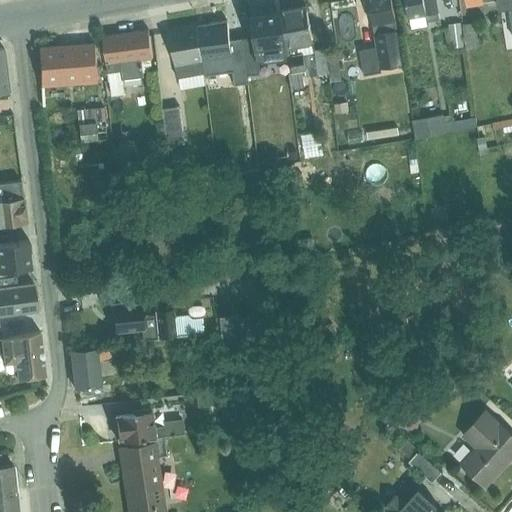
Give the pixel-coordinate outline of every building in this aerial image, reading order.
[(404,65),(391,0),(368,0),(377,47),(360,50),(365,75),(382,73),(381,69),(404,65)] [(426,23),(440,20),(436,0),(405,0),(409,18),(425,16),(426,23)] [(511,0),(498,0),(500,9),(508,8),(511,30),(511,0)] [(326,49),(315,50),(306,7),(281,12),(283,29),(285,29),(292,72),(289,73),(291,89),(304,87),(303,77),(310,75),(310,76),(329,74),(326,49)] [(460,23),(449,24),(452,48),(464,47),(460,23)] [(476,23),(463,24),(466,50),(479,48),(476,23)] [(202,62),(203,61),(198,27),(169,31),(177,78),(178,78),(181,90),(205,86),(202,62)] [(143,73),(153,71),(151,60),(153,60),(149,30),(103,36),(112,96),(124,94),(122,80),(143,77),(143,73)] [(41,84),(97,81),(95,45),(40,49),(41,84)] [(337,47),(326,49),(329,74),(330,82),(341,80),(337,47)] [(0,94),(10,93),(4,49),(0,49),(0,94)] [(348,102),(335,103),(337,117),(350,115),(348,102)] [(163,109),(167,143),(185,141),(180,107),(163,109)] [(108,140),(105,108),(77,111),(80,143),(108,140)] [(446,135),(444,117),(443,115),(412,120),(415,139),(446,135)] [(477,128),(475,118),(453,123),(452,115),(444,117),(446,135),(477,128)] [(511,119),(492,123),(494,130),(504,129),(504,132),(511,130),(511,119)] [(398,127),(367,133),(367,140),(399,135),(398,127)] [(320,133),(302,136),(305,158),(323,155),(320,133)] [(364,143),(363,133),(347,135),(348,145),(364,143)] [(486,138),(477,139),(479,158),(489,157),(486,138)] [(185,150),(171,152),(173,166),(187,164),(185,150)] [(346,153),(340,154),(343,179),(353,177),(350,161),(347,161),(346,153)] [(169,172),(145,176),(147,188),(171,184),(169,172)] [(0,225),(26,222),(20,181),(0,183),(0,225)] [(259,213),(256,194),(232,199),(235,218),(259,213)] [(148,227),(147,209),(127,210),(128,227),(148,227)] [(314,238),(299,240),(300,258),(315,257),(314,252),(315,252),(314,238)] [(0,271),(31,267),(29,251),(30,251),(28,240),(0,244),(0,271)] [(0,316),(38,312),(35,285),(0,289),(0,316)] [(295,307),(292,289),(274,292),(276,310),(295,307)] [(142,340),(176,337),(175,335),(204,332),(203,318),(193,320),(187,316),(174,317),(173,309),(154,311),(155,315),(142,317),(141,303),(131,305),(131,302),(112,304),(115,332),(141,329),(142,340)] [(270,339),(267,308),(250,310),(251,318),(235,320),(235,315),(220,317),(223,344),(270,339)] [(418,346),(412,316),(391,320),(397,349),(418,346)] [(336,339),(332,326),(307,333),(310,346),(336,339)] [(17,379),(45,376),(40,333),(0,342),(0,354),(3,354),(4,364),(16,363),(17,379)] [(75,389),(102,386),(101,375),(114,373),(113,364),(116,364),(115,359),(112,359),(111,358),(118,357),(117,348),(71,353),(75,389)] [(399,426),(417,431),(423,409),(402,403),(404,384),(390,383),(390,406),(397,424),(399,424),(399,426)] [(244,389),(219,392),(220,404),(245,401),(244,389)] [(218,391),(195,393),(197,406),(220,404),(219,392),(218,391)] [(511,457),(511,434),(485,410),(461,435),(474,448),(460,463),(485,486),(511,457)] [(163,436),(184,434),(182,419),(163,421),(163,426),(155,427),(152,411),(115,416),(116,418),(113,418),(114,430),(117,430),(118,442),(152,438),(163,436)] [(409,462),(433,483),(442,472),(401,434),(396,438),(403,444),(399,448),(411,460),(409,462)] [(153,443),(119,448),(125,488),(162,483),(158,457),(166,455),(163,436),(152,438),(153,443)] [(0,491),(15,490),(13,465),(1,466),(0,459),(0,491)] [(166,511),(162,483),(125,488),(128,511),(166,511)] [(321,488),(309,485),(307,492),(319,495),(321,488)] [(395,511),(439,511),(436,509),(439,505),(420,488),(406,502),(395,492),(394,493),(390,490),(382,499),(386,503),(395,511)] [(17,511),(15,490),(0,491),(0,511),(17,511)] [(302,491),(295,511),(312,511),(317,496),(302,491)]
